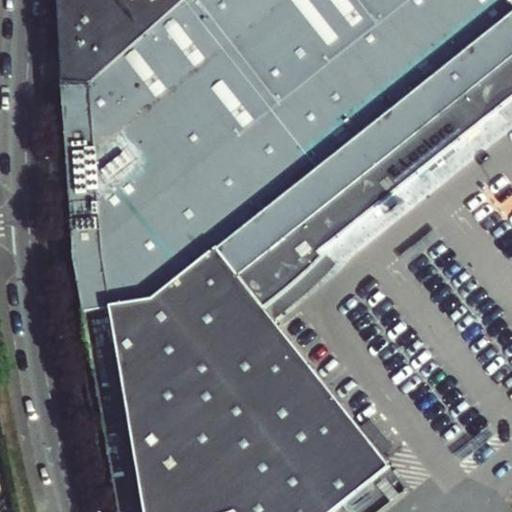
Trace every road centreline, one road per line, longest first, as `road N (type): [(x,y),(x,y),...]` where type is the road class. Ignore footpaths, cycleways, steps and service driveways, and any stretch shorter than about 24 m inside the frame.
road 1 (residential): [(31,224),(47,375),(75,511)]
road 2 (residential): [(34,0),(26,128),(31,224)]
